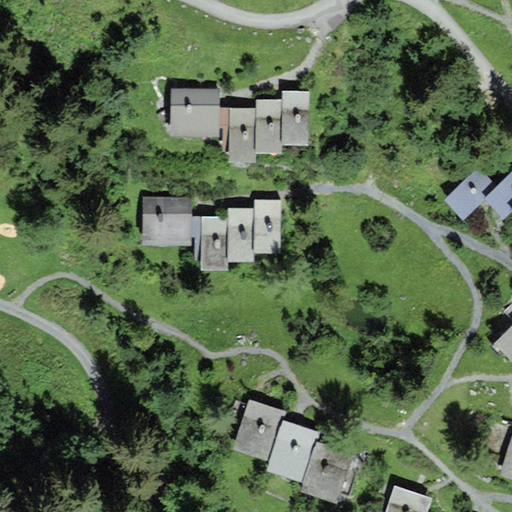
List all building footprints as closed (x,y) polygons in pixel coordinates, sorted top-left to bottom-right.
[(216,92),(176,91),(175,131),(215,133),(216,92)] [(307,93),(282,92),(281,102),(281,142),(306,142),(307,93)] [(255,150),(280,151),(281,142),(281,102),(256,101),(256,110),(255,150)] [(255,159),(255,150),(256,110),(232,109),(231,158),(255,159)] [(511,174),(496,189),(479,171),(450,199),(465,215),(486,194),(505,213),(511,206),(511,174)] [(188,200),(148,198),(147,238),(187,240),(188,200)] [(279,201),(254,201),(253,210),(252,250),(278,251),(279,201)] [(253,210),(228,210),(228,218),(227,259),(252,259),(252,250),(253,210)] [(227,267),(227,259),(228,218),(204,218),(203,267),(227,267)] [(511,329),(500,340),(511,353),(511,329)] [(251,401),(237,445),(271,456),(282,420),(285,412),(251,401)] [(271,456),(267,467),(304,479),(316,443),(319,432),(282,420),(271,456)] [(336,498),(350,454),(316,443),(304,479),(301,487),(336,498)] [(396,489),(388,511),(426,511),(431,500),(396,489)]
